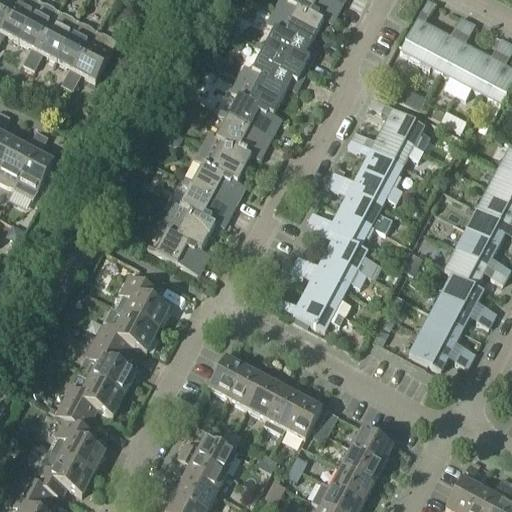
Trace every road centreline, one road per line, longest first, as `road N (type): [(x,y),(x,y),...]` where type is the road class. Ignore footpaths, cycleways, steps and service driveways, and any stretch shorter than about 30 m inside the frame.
road 1 (residential): [(218,306),(284,182),(310,166),(349,94),(348,69),(384,0)]
road 2 (residential): [(450,434),(218,306)]
road 3 (residential): [(115,511),(157,409),(218,306)]
